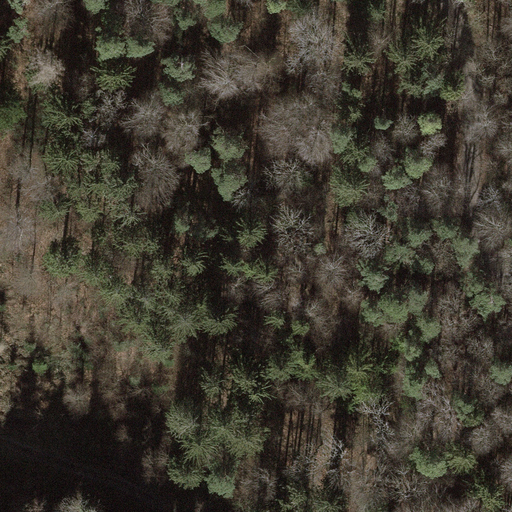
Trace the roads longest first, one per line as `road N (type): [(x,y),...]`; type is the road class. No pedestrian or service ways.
road 1 (track): [(511,277),(487,256),(467,188),(470,65),(448,0)]
road 2 (track): [(164,511),(80,466),(0,437)]
